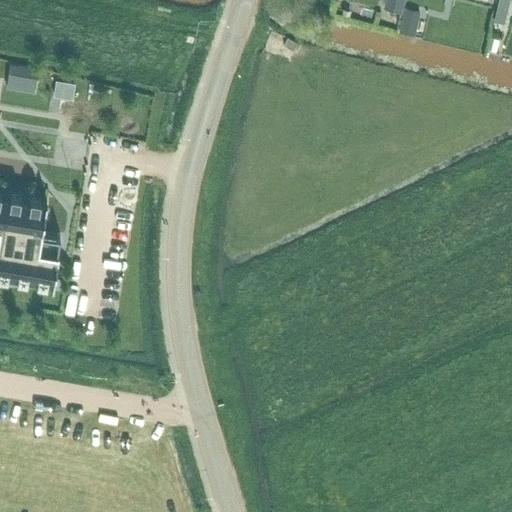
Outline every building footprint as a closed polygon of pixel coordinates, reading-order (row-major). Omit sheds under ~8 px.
[(496,0),(495,8),(492,21),(502,23),(507,0),(496,0)] [(36,71),(9,64),(5,80),(32,87),(36,71)] [(56,106),(60,79),(40,76),(35,102),(56,106)] [(58,100),(83,110),(91,89),(66,79),(58,100)] [(86,130),(87,108),(58,106),(57,128),(86,130)] [(93,136),(107,138),(109,115),(95,113),(93,136)] [(114,117),(106,138),(125,145),(133,124),(114,117)] [(0,271),(51,280),(51,282),(52,282),(58,248),(56,247),(56,249),(38,246),(46,198),(45,198),(44,199),(0,191),(0,271)] [(116,302),(139,302),(139,291),(116,291),(116,302)] [(154,454),(164,432),(153,427),(143,449),(154,454)]
